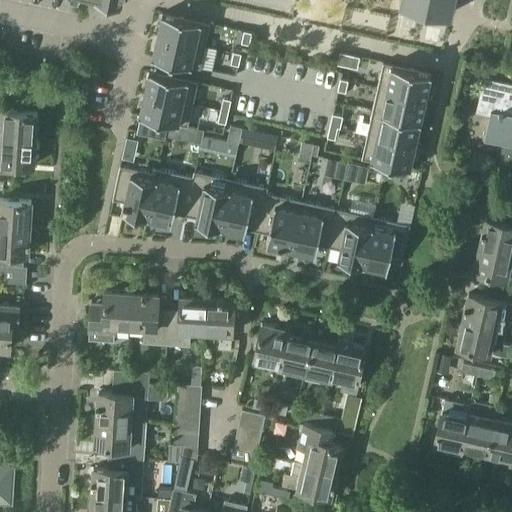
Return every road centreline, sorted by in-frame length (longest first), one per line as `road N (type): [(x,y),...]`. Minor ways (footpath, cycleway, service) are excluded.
road 1 (residential): [(59,384),(64,275),(87,248),(231,251),(242,259),(246,287)]
road 2 (residential): [(139,42),(0,9)]
road 3 (residential): [(50,511),(59,384)]
